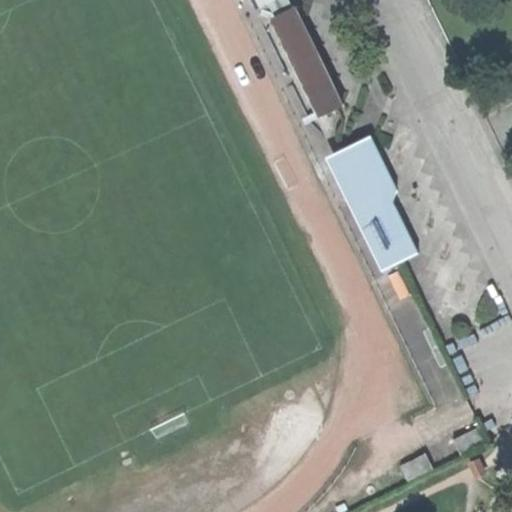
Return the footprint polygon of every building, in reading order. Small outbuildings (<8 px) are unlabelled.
[(315,115),(340,102),(292,3),(267,15),(315,115)] [(351,211),(378,268),(414,250),(388,196),(396,192),(367,132),(333,148),(361,206),(351,211)] [(438,402),(461,391),(437,343),(415,354),(438,402)] [(452,439),(461,456),(485,443),(477,426),(452,439)] [(424,453),(400,466),(408,482),(433,469),(424,453)]
